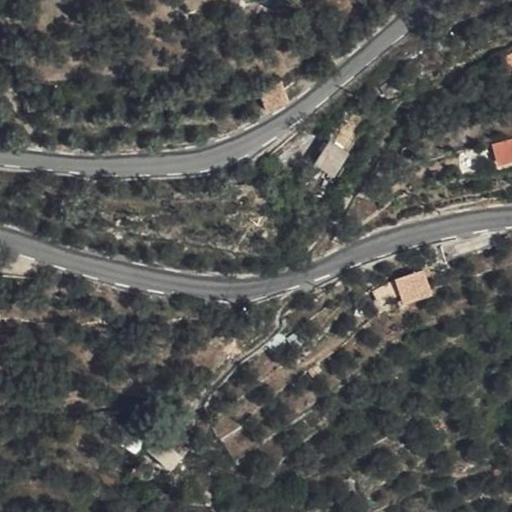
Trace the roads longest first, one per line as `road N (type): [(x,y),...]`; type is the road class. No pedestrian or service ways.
road 1 (tertiary): [(511,214),(417,228),(245,288),(182,283),(0,236)]
road 2 (tertiary): [(0,153),(90,161),(202,157),(243,142),(431,0)]
